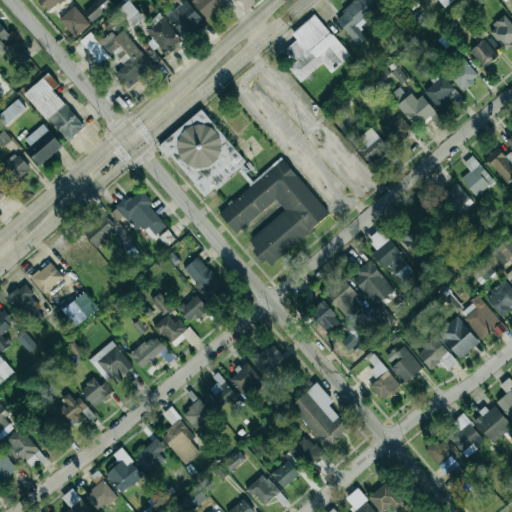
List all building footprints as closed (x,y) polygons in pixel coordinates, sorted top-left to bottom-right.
[(38,0),(49,12),(61,0),(38,0)] [(92,22),(106,9),(98,0),(96,0),(83,12),(92,22)] [(134,26),(144,18),(128,0),(127,0),(118,8),(134,26)] [(184,0),(166,17),(186,38),(204,22),(184,0)] [(191,0),(190,1),(208,20),(225,5),(220,0),(191,0)] [(356,0),(334,19),(357,46),(368,37),(359,26),(380,8),(372,0),(356,0)] [(58,20),(74,38),(90,25),(74,6),(58,20)] [(291,33),(296,40),(285,49),(296,61),(288,68),(300,82),(323,63),(330,73),(350,56),(315,14),(291,33)] [(182,41),(160,15),(144,28),(165,55),(182,41)] [(488,31),(505,49),(511,42),(511,23),(505,15),(488,31)] [(2,40),(8,35),(0,23),(0,52),(7,47),(2,40)] [(128,89),(154,67),(122,31),(115,37),(111,32),(98,43),(89,33),(79,41),(99,65),(113,53),(123,66),(114,73),(128,89)] [(483,69),(498,58),(484,39),(469,50),(483,69)] [(6,49),(19,67),(30,59),(17,41),(6,49)] [(478,79),(463,56),(450,64),(454,70),(449,74),(460,91),(478,79)] [(84,128),(53,89),(58,85),(49,73),(25,92),(65,143),(84,128)] [(440,110),(458,93),(441,75),(423,92),(440,110)] [(410,126),(434,115),(424,95),(415,100),(410,90),(397,97),(410,126)] [(246,163),(202,110),(159,145),(204,198),(246,163)] [(379,131),(394,147),(412,130),(400,117),(389,127),(386,123),(379,131)] [(62,146),(42,123),(24,140),(29,146),(25,150),(39,166),(62,146)] [(363,145),(358,149),(371,165),(389,150),(371,128),(358,138),(363,145)] [(0,133),(0,145),(1,146),(10,141),(4,131),(0,133)] [(511,154),(510,152),(505,156),(497,147),(485,159),(507,184),(511,179),(511,154)] [(16,153),(0,165),(0,170),(13,185),(31,171),(16,153)] [(461,178),(474,197),(493,184),(473,155),(463,162),(470,172),(461,178)] [(235,234),(276,199),(284,210),(247,242),(268,267),(330,215),(282,158),(218,212),(235,234)] [(0,199),(10,190),(0,179),(0,199)] [(441,196),(458,216),(473,204),(457,183),(441,196)] [(124,216),(136,231),(142,227),(151,239),(167,226),(138,190),(110,213),(117,222),(124,216)] [(83,233),(96,248),(117,230),(103,215),(83,233)] [(398,235),(411,252),(426,241),(412,224),(398,235)] [(502,265),(511,255),(511,244),(506,238),(491,253),(502,265)] [(182,269),(210,303),(225,290),(198,256),(182,269)] [(470,271),(480,284),(494,273),(485,260),(470,271)] [(30,278),(43,294),(63,278),(50,262),(30,278)] [(351,278),(375,306),(393,290),(370,262),(351,278)] [(356,295),(344,280),(327,295),(348,321),(361,310),(352,299),(356,295)] [(511,309),(511,289),(505,281),(485,297),(501,318),(511,309)] [(45,318),(25,285),(10,294),(30,327),(45,318)] [(98,308),(84,292),(61,311),(75,327),(98,308)] [(163,315),(171,308),(158,293),(150,301),(163,315)] [(190,324),(207,308),(195,294),(177,310),(190,324)] [(463,307),(451,295),(444,302),(456,313),(463,307)] [(483,339),(492,331),(498,337),(507,329),(477,296),(459,313),(483,339)] [(340,323),(324,301),(310,311),(326,334),(340,323)] [(364,318),(381,332),(393,317),(377,303),(364,318)] [(0,313),(0,350),(1,352),(11,344),(2,332),(14,322),(4,310),(0,313)] [(169,344),(187,329),(179,318),(174,322),(168,315),(154,326),(169,344)] [(460,359),(479,341),(456,316),(437,334),(460,359)] [(140,336),(147,330),(138,320),(132,326),(140,336)] [(339,340),(348,351),(361,340),(353,329),(339,340)] [(37,346),(25,331),(16,338),(28,353),(37,346)] [(417,354),(430,370),(440,362),(447,370),(456,363),(433,333),(419,344),(423,349),(417,354)] [(130,355),(142,369),(166,349),(153,335),(130,355)] [(110,386),(133,369),(113,341),(89,358),(110,386)] [(285,359),(271,343),(252,360),(266,376),(285,359)] [(392,354),(398,361),(391,368),(405,384),(422,368),(402,345),(392,354)] [(369,386),(383,401),(400,385),(370,352),(365,357),(374,367),(369,371),(376,380),(369,386)] [(0,383),(13,373),(0,356),(0,383)] [(229,380),(245,399),(264,383),(246,362),(235,371),(237,373),(229,380)] [(94,408),(112,391),(104,382),(100,385),(94,378),(79,391),(94,408)] [(203,396),(220,411),(236,393),(219,378),(203,396)] [(507,393),(496,403),(511,420),(511,381),(508,378),(499,385),(507,393)] [(333,401),(316,383),(290,407),(328,448),(349,429),(328,406),(333,401)] [(61,399),(65,404),(57,411),(70,427),(82,418),(80,415),(88,408),(79,397),(74,401),(68,393),(61,399)] [(182,414),(196,430),(213,416),(199,399),(182,414)] [(503,433),(511,442),(511,441),(511,425),(492,403),(472,421),(492,443),(503,433)] [(161,436),(185,465),(199,453),(190,441),(194,437),(171,408),(163,414),(172,427),(161,436)] [(452,423),(457,428),(447,437),(467,458),(485,440),(461,414),(452,423)] [(0,431),(8,422),(0,415),(0,431)] [(52,426),(39,426),(38,440),(52,441),(52,426)] [(18,459),(21,456),(31,467),(43,456),(18,429),(2,442),(18,459)] [(289,451),(306,469),(323,453),(306,435),(289,451)] [(425,452),(437,464),(453,449),(441,437),(425,452)] [(159,453),(165,448),(157,438),(133,458),(146,474),(164,459),(159,453)] [(112,454),(118,462),(104,472),(120,494),(139,480),(135,475),(139,471),(121,448),(112,454)] [(0,452),(0,482),(16,469),(2,451),(0,452)] [(223,463),(229,472),(246,460),(239,451),(223,463)] [(438,465),(445,475),(458,466),(451,456),(438,465)] [(284,488),(299,474),(286,460),(271,475),(284,488)] [(247,488),(263,507),(279,493),(263,475),(247,488)] [(85,493),(95,511),(116,499),(105,481),(85,493)] [(403,502),(385,483),(368,498),(380,511),(381,511),(388,506),(393,511),(403,502)] [(188,511),(207,499),(197,486),(179,499),(188,511)] [(85,511),(89,510),(72,488),(61,497),(70,509),(65,511),(85,511)] [(374,511),(355,489),(344,499),(355,511),(374,511)] [(254,511),(243,499),(228,511),(254,511)]
